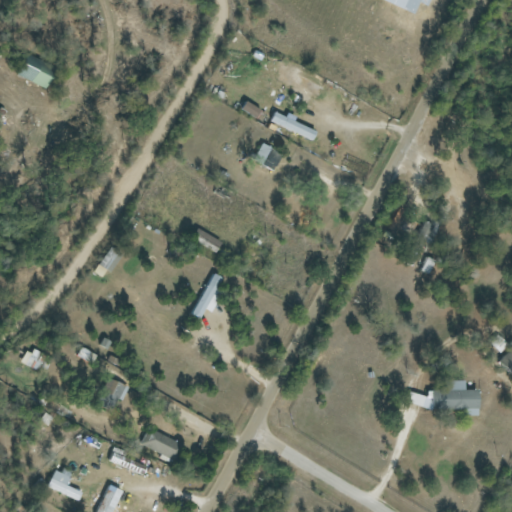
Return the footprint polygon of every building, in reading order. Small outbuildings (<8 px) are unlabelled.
[(408,13),(412,2),(423,6),(424,0),(375,0),(376,1),(408,13)] [(46,89),(56,69),(26,55),(16,75),(46,89)] [(271,75),(313,95),(318,84),(276,64),(271,75)] [(250,118),(255,110),(240,100),(235,109),(250,118)] [(249,161),(271,170),(278,154),(256,144),(249,161)] [(417,219),(396,220),(396,239),(402,239),(402,247),(418,247),(417,219)] [(216,242),(192,228),(187,238),(211,252),(216,242)] [(94,273),(105,279),(120,252),(109,245),(94,273)] [(186,314),(195,319),(201,309),(206,313),(212,303),(207,301),(219,280),(209,273),(186,314)] [(20,364),(38,371),(45,355),(28,347),(20,364)] [(511,375),(511,347),(497,347),(497,375),(511,375)] [(97,404),(112,410),(116,399),(120,401),(125,385),(106,378),(97,404)] [(473,415),(472,390),(460,390),(460,380),(442,381),(442,390),(422,390),(422,394),(403,394),(404,408),(461,407),(461,416),(473,415)] [(180,444),(147,428),(139,445),(173,460),(180,444)] [(145,466),(110,454),(107,462),(143,474),(145,466)] [(82,492),(66,486),(71,472),(64,469),(61,473),(54,470),(47,488),(78,501),(82,492)] [(94,511),(112,511),(122,491),(108,484),(94,511)]
